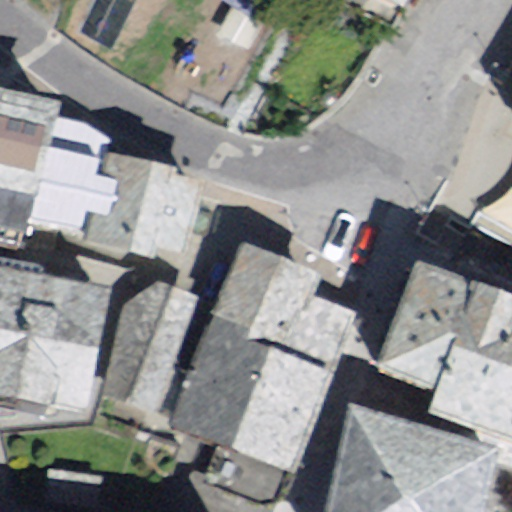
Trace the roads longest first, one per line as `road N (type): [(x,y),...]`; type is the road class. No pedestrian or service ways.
road 1 (residential): [(0,17),(132,109),(250,172),(376,197)]
road 2 (residential): [(376,197),(297,511)]
road 3 (residential): [(475,0),(376,197)]
